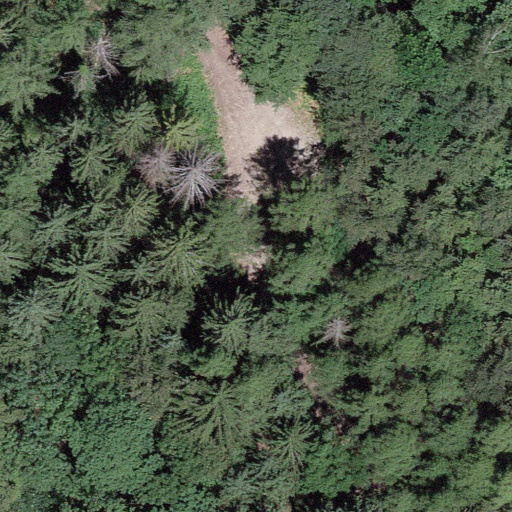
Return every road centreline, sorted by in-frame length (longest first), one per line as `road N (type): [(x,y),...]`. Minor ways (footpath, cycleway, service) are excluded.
road 1 (track): [(184,0),(236,85),(406,312),(511,419)]
road 2 (track): [(379,511),(282,314),(232,135),(236,85)]
